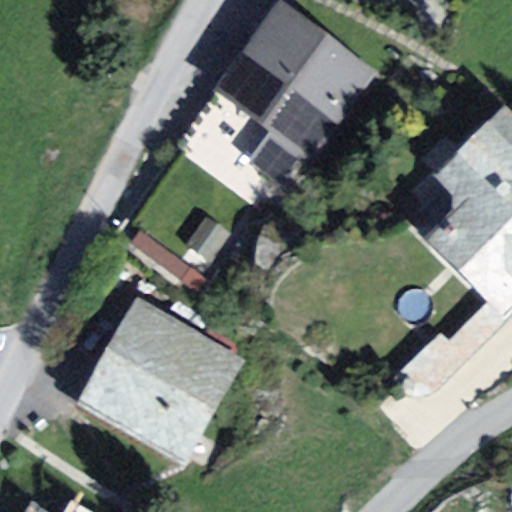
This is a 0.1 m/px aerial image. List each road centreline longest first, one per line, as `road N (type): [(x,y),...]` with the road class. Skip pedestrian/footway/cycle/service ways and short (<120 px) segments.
road 1 (residential): [(205,0),(0,402)]
road 2 (residential): [(388,511),(511,422)]
